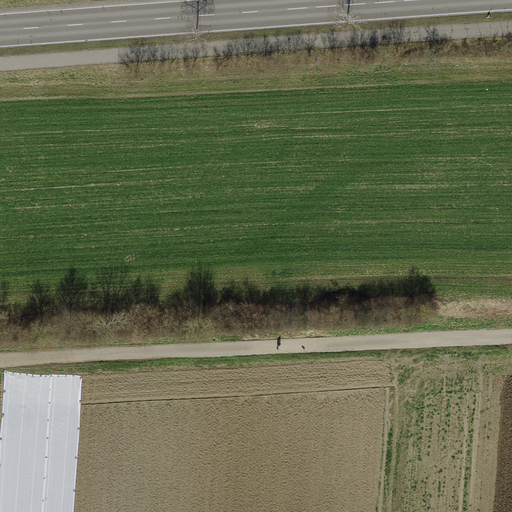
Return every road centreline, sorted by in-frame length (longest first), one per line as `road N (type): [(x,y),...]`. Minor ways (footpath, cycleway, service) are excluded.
road 1 (track): [(0,363),(511,335)]
road 2 (secondary): [(477,0),(0,32)]
